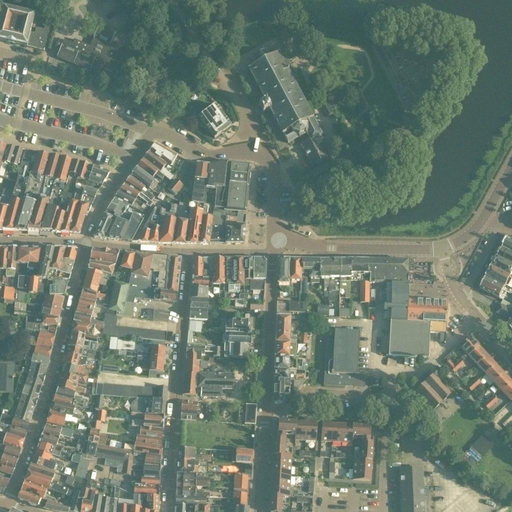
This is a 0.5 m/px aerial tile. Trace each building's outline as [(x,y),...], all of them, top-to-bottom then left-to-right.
[(43,0),(41,9),(51,12),(54,0),(43,0)] [(0,27),(0,41),(28,48),(31,34),(35,17),(4,9),(0,27)] [(127,18),(120,35),(132,40),(138,24),(139,23),(137,22),(127,18)] [(31,34),(28,48),(44,52),(48,32),(51,21),(45,19),(43,26),(45,27),(44,31),(37,29),(35,35),(33,35),(31,34)] [(57,43),(55,48),(60,50),(56,58),(90,72),(97,75),(94,83),(103,87),(104,84),(112,88),(128,48),(120,44),(112,41),(115,33),(98,26),(95,34),(90,47),(74,40),(73,44),(64,41),(62,45),(57,43)] [(262,95),(266,103),(265,103),(265,104),(261,106),(260,107),(259,106),(259,107),(260,107),(263,112),(262,114),(263,114),(264,113),(268,110),(269,111),(270,111),(274,118),(272,118),(273,119),(274,119),(278,126),(277,126),(277,127),(278,126),(282,134),(281,134),(281,135),(282,134),(287,144),(298,138),(300,139),(300,138),(306,134),(307,135),(310,141),(321,136),(323,135),(313,118),(314,117),(314,116),(313,117),(309,110),(310,109),(309,109),(305,102),(306,102),(306,101),(305,101),(301,94),(302,93),(300,93),(297,86),(298,86),(297,85),(296,85),(294,80),(298,78),(292,67),(290,65),(285,54),(286,53),(284,49),(279,51),(280,54),(274,57),(273,54),(270,56),(267,50),(263,52),(263,51),(257,54),(258,55),(254,57),(257,63),(254,64),(256,67),(249,71),(249,70),(248,70),(249,71),(248,71),(248,72),(249,72),(253,79),(252,79),(252,80),(253,80),(257,87),(256,87),(256,88),(258,88),(261,95),(260,95),(261,96),(262,95)] [(327,103),(320,108),(325,118),(333,113),(327,103)] [(199,118),(214,139),(221,134),(231,127),(215,106),(199,118)] [(301,146),(312,166),(328,157),(322,145),(325,144),(321,136),(310,141),(301,146)] [(149,152),(167,165),(170,167),(177,156),(155,143),(149,152)] [(7,146),(0,171),(0,177),(8,180),(9,177),(4,176),(7,165),(17,168),(23,150),(7,146)] [(164,177),(170,181),(174,177),(164,169),(167,165),(149,152),(143,160),(164,177)] [(31,178),(30,181),(42,184),(42,183),(50,155),(38,153),(34,166),(31,178)] [(50,155),(42,183),(53,186),(61,158),(50,155)] [(48,206),(40,233),(52,234),(64,193),(65,188),(64,187),(71,160),(61,158),(53,186),(48,206)] [(143,160),(138,168),(153,180),(156,176),(161,181),(164,177),(143,160)] [(71,172),(79,174),(82,163),(74,161),(71,172)] [(225,203),(224,210),(224,211),(246,213),(251,164),(229,162),(225,203)] [(22,163),(19,175),(31,178),(34,166),(22,163)] [(82,163),(79,174),(78,179),(84,181),(86,173),(106,179),(110,173),(82,163)] [(209,166),(206,190),(216,191),(215,196),(222,197),(224,191),(227,163),(209,166)] [(192,200),(189,200),(188,202),(205,204),(206,190),(209,166),(196,164),(192,200)] [(138,168),(132,176),(155,194),(157,194),(160,190),(157,188),(159,185),(153,180),(138,168)] [(86,173),(84,181),(102,186),(106,179),(86,173)] [(13,193),(3,231),(14,232),(25,197),(30,181),(31,178),(19,175),(13,193)] [(125,185),(152,204),(153,204),(151,203),(154,199),(148,194),(147,195),(143,192),(145,189),(130,178),(125,185)] [(176,181),(168,190),(176,196),(183,187),(176,181)] [(120,193),(136,201),(138,198),(147,204),(145,206),(149,209),(152,204),(125,185),(120,193)] [(86,187),(83,195),(95,199),(98,191),(86,187)] [(0,205),(0,231),(3,231),(13,193),(4,191),(0,205)] [(64,193),(52,234),(60,234),(70,202),(72,195),(64,193)] [(115,199),(129,207),(130,206),(144,214),(146,212),(139,207),(134,204),(136,201),(120,193),(116,198),(115,199)] [(70,202),(60,234),(71,235),(83,195),(82,196),(75,195),(73,203),(70,202)] [(83,195),(71,235),(77,235),(81,233),(85,217),(87,217),(91,207),(95,199),(83,195)] [(25,197),(14,232),(28,233),(36,203),(37,200),(25,197)] [(107,213),(115,217),(118,218),(123,217),(129,207),(115,199),(106,213),(107,213)] [(188,206),(180,204),(187,208),(187,211),(190,212),(184,246),(198,246),(203,218),(203,213),(204,207),(205,204),(188,202),(188,206)] [(36,203),(28,233),(40,233),(48,206),(36,203)] [(169,215),(168,215),(177,217),(176,222),(177,222),(173,245),(184,246),(190,212),(187,211),(187,208),(180,204),(179,204),(179,207),(170,206),(170,207),(169,215)] [(203,213),(203,218),(212,219),(213,215),(207,215),(207,214),(208,208),(208,207),(204,207),(203,213)] [(146,218),(140,227),(132,243),(157,245),(165,214),(165,212),(150,209),(146,218)] [(115,217),(103,240),(127,243),(132,243),(140,227),(146,218),(133,212),(132,216),(125,214),(123,219),(123,218),(121,222),(116,220),(122,218),(123,217),(118,218),(115,217)] [(105,216),(94,239),(103,240),(115,217),(107,213),(105,216)] [(212,219),(209,246),(210,246),(210,245),(244,245),(246,227),(245,227),(245,216),(246,216),(213,213),(213,215),(212,219)] [(165,214),(157,245),(159,245),(173,245),(177,222),(176,222),(177,217),(168,215),(165,214)] [(203,218),(198,246),(209,246),(212,219),(203,218)] [(511,240),(507,238),(502,248),(511,252),(511,240)] [(511,252),(502,248),(497,257),(511,265),(511,252)] [(0,292),(4,292),(3,301),(15,302),(14,305),(26,306),(26,305),(27,295),(29,295),(36,296),(38,281),(43,251),(17,250),(13,288),(4,288),(8,250),(0,250),(0,252),(0,292)] [(8,250),(4,288),(13,288),(17,250),(8,250)] [(38,281),(36,296),(43,296),(44,287),(47,287),(47,281),(55,251),(43,251),(38,281)] [(55,251),(47,281),(53,281),(58,281),(58,280),(65,251),(55,251)] [(77,251),(65,251),(58,280),(69,280),(77,252),(77,251)] [(93,251),(88,271),(111,277),(114,267),(115,267),(118,254),(93,251)] [(109,312),(108,316),(117,317),(132,319),(134,300),(154,302),(155,291),(150,291),(152,271),(150,271),(153,258),(125,255),(120,270),(132,272),(128,287),(115,284),(108,311),(109,312)] [(493,264),(491,267),(511,278),(511,265),(497,257),(496,258),(494,258),(492,263),(493,264)] [(150,291),(155,291),(165,292),(168,259),(153,258),(150,271),(152,271),(150,291)] [(181,259),(168,259),(165,292),(177,294),(181,259)] [(194,260),(193,274),(193,279),(193,280),(208,280),(212,280),(213,273),(203,269),(203,260),(194,260)] [(203,269),(213,273),(213,260),(203,260),(203,269)] [(219,301),(224,301),(225,260),(213,260),(213,273),(212,280),(212,284),(212,285),(220,286),(219,301)] [(225,260),(224,301),(232,301),(243,301),(244,295),(244,288),(244,281),(244,260),(225,260)] [(244,260),(244,281),(250,282),(250,286),(250,291),(263,291),(265,292),(265,287),(265,280),(253,280),(253,260),(244,260)] [(253,280),(265,280),(266,263),(262,260),(253,260),(253,280)] [(278,273),(277,286),(285,286),(285,290),(289,291),(290,283),(291,261),(278,261),(278,263),(278,273)] [(291,261),(290,283),(292,283),(301,283),(301,285),(300,285),(299,304),(305,305),(307,305),(307,296),(307,285),(307,277),(309,277),(309,271),(301,270),(302,261),(291,261)] [(302,261),(301,270),(309,271),(309,277),(307,277),(307,285),(312,285),(319,285),(320,279),(320,261),(302,261)] [(320,261),(320,279),(324,279),(323,292),(323,294),(324,294),(324,298),(328,298),(329,298),(331,261),(320,261)] [(328,298),(328,302),(334,302),(334,294),(334,292),(334,288),(339,288),(340,288),(341,261),(331,261),(329,298),(328,298)] [(340,288),(339,288),(339,290),(345,290),(345,299),(350,299),(350,292),(350,282),(351,261),(341,261),(340,288)] [(351,261),(350,282),(357,282),(360,282),(360,284),(360,304),(369,304),(369,309),(375,309),(375,299),(369,299),(369,284),(370,284),(370,261),(351,261)] [(370,261),(370,284),(383,284),(408,284),(408,272),(414,272),(414,262),(413,262),(408,262),(408,261),(384,261),(370,261)] [(491,267),(486,277),(506,287),(511,278),(491,267)] [(88,271),(83,290),(97,294),(99,286),(106,288),(109,277),(111,277),(88,271)] [(486,277),(480,289),(503,301),(509,289),(506,287),(486,277)] [(193,280),(192,289),(208,290),(208,284),(212,284),(212,280),(208,280),(193,280)] [(52,287),(49,287),(49,296),(50,296),(65,296),(68,283),(68,282),(58,281),(53,281),(53,282),(52,287)] [(408,284),(383,284),(383,287),(386,287),(386,306),(391,306),(390,322),(388,357),(414,358),(427,359),(429,334),(445,335),(447,303),(446,303),(423,301),(407,300),(408,284)] [(192,289),(191,300),(208,300),(213,300),(213,298),(208,298),(208,290),(192,289)] [(83,290),(80,298),(96,302),(97,299),(105,302),(106,297),(97,295),(97,294),(83,290)] [(155,291),(154,302),(176,304),(177,294),(165,292),(155,291)] [(43,307),(30,306),(29,306),(28,309),(60,313),(63,299),(46,298),(43,307)] [(80,298),(76,315),(76,316),(92,319),(93,315),(95,307),(96,302),(80,298)] [(191,300),(190,310),(208,310),(214,311),(214,307),(208,307),(208,301),(208,300),(191,300)] [(14,305),(14,310),(26,310),(26,306),(14,305),(15,302),(3,301),(3,305),(11,305),(14,305)] [(276,317),(276,318),(290,318),(295,319),(295,318),(300,318),(301,314),(305,314),(307,314),(307,305),(305,305),(299,304),(289,304),(289,306),(277,306),(276,317)] [(496,313),(506,318),(511,313),(511,310),(500,305),(496,313)] [(317,307),(317,317),(328,317),(329,308),(317,307)] [(36,314),(36,317),(58,320),(60,313),(28,309),(27,313),(36,314)] [(190,311),(189,320),(196,321),(207,322),(208,314),(208,312),(208,310),(190,310),(190,311)] [(339,310),(338,318),(348,318),(348,310),(339,310)] [(147,320),(153,321),(168,323),(169,313),(154,312),(148,311),(147,320)] [(76,316),(74,323),(104,328),(104,323),(91,321),(92,319),(76,316)] [(104,328),(103,332),(103,336),(142,340),(165,343),(166,343),(167,333),(116,328),(117,317),(108,316),(106,316),(104,323),(104,328)] [(41,325),(57,328),(58,320),(36,317),(35,318),(34,321),(34,324),(41,325)] [(276,318),(276,330),(290,330),(290,318),(276,318)] [(189,322),(188,333),(201,334),(202,323),(189,322)] [(226,322),(225,332),(251,333),(250,331),(250,323),(226,322)] [(74,323),(72,334),(93,337),(95,331),(103,332),(104,328),(74,323)] [(25,331),(25,332),(30,332),(29,339),(53,344),(55,337),(57,328),(41,325),(26,324),(25,331)] [(276,330),(275,344),(289,344),(290,330),(276,330)] [(222,342),(224,344),(230,344),(230,346),(247,347),(250,347),(251,333),(225,332),(225,335),(222,337),(222,342)] [(326,340),(324,386),(364,388),(365,376),(357,376),(359,333),(335,332),(334,341),(326,340)] [(72,334),(69,348),(83,351),(85,342),(97,345),(98,339),(93,338),(93,337),(72,334)] [(299,345),(306,345),(307,345),(307,335),(300,334),(299,345)] [(460,348),(466,354),(462,358),(465,360),(469,357),(479,347),(471,338),(460,348)] [(29,339),(27,347),(28,347),(36,349),(52,351),(53,344),(29,339)] [(150,348),(146,353),(138,353),(126,352),(126,357),(131,358),(137,358),(164,361),(165,349),(164,349),(165,343),(142,340),(142,344),(143,346),(149,346),(150,348)] [(246,360),(247,347),(230,346),(230,344),(224,344),(225,345),(224,358),(246,360)] [(275,344),(275,358),(293,359),(295,358),(296,348),(297,348),(297,344),(294,344),(289,344),(275,344)] [(187,347),(186,355),(186,361),(201,363),(201,356),(204,356),(205,352),(213,353),(213,349),(187,347)] [(479,347),(469,357),(477,366),(488,357),(479,347)] [(69,348),(67,356),(94,361),(87,359),(88,356),(95,356),(95,353),(83,351),(69,348)] [(36,349),(34,356),(49,359),(52,351),(36,349)] [(34,356),(32,364),(47,367),(49,359),(34,356)] [(67,356),(65,365),(65,366),(85,369),(86,364),(93,366),(94,361),(67,356)] [(488,357),(477,366),(486,375),(496,366),(488,357)] [(137,358),(136,364),(142,364),(141,371),(149,372),(162,373),(164,361),(137,358)] [(275,358),(274,370),(305,371),(305,361),(302,361),(301,368),(299,368),(299,366),(296,366),(296,362),(293,362),(293,359),(275,358)] [(460,360),(455,365),(460,369),(465,365),(460,360)] [(186,361),(185,368),(200,369),(207,370),(207,363),(201,363),(186,361)] [(445,364),(450,370),(454,374),(460,369),(455,365),(454,366),(449,361),(445,364)] [(31,368),(30,371),(45,376),(47,367),(32,364),(25,362),(24,366),(31,368)] [(20,373),(20,367),(14,367),(14,365),(1,365),(0,376),(0,393),(13,394),(14,372),(20,373)] [(65,366),(62,375),(74,378),(75,375),(84,377),(85,376),(84,375),(85,369),(65,366)] [(99,366),(98,373),(108,374),(109,371),(106,366),(99,366)] [(496,366),(486,375),(494,384),(504,375),(496,366)] [(184,375),(183,396),(197,397),(197,395),(201,395),(201,398),(222,399),(222,391),(233,391),(233,375),(200,374),(200,369),(185,368),(185,375),(184,375)] [(30,371),(23,370),(22,373),(29,375),(27,379),(43,384),(45,376),(30,371)] [(274,370),(274,381),(290,382),(290,381),(288,381),(288,376),(297,376),(305,377),(305,371),(274,370)] [(62,375),(61,382),(74,385),(77,386),(78,382),(83,383),(86,384),(88,377),(84,377),(75,375),(74,378),(62,375)] [(511,383),(504,375),(494,384),(502,393),(511,384),(511,383)] [(433,376),(416,392),(433,410),(450,394),(433,376)] [(18,386),(40,392),(43,384),(27,379),(21,377),(18,386)] [(471,383),(476,387),(481,383),(476,379),(471,383)] [(274,381),(273,404),(283,405),(283,395),(289,395),(290,382),(274,381)] [(293,392),(297,392),(304,382),(293,381),(293,392)] [(61,382),(59,389),(75,393),(84,394),(85,390),(76,388),(77,386),(74,385),(61,382)] [(467,387),(471,392),(476,387),(471,383),(467,387)] [(511,384),(502,393),(510,402),(511,400),(511,384)] [(97,396),(104,396),(133,398),(136,399),(155,401),(155,389),(103,385),(97,385),(96,390),(95,396),(97,396)] [(18,386),(16,394),(38,400),(40,392),(18,386)] [(159,387),(158,401),(166,401),(167,388),(159,387)] [(58,389),(55,397),(81,402),(82,398),(75,397),(75,393),(59,389),(58,389)] [(16,394),(13,402),(35,409),(38,400),(16,394)] [(55,397),(53,404),(74,409),(75,404),(83,406),(84,402),(81,402),(55,397)] [(96,401),(95,409),(102,410),(103,398),(96,397),(96,401)] [(488,401),(493,406),(497,401),(493,397),(488,401)] [(131,405),(131,410),(132,413),(134,414),(140,415),(145,415),(165,417),(166,401),(158,401),(155,401),(136,399),(135,402),(133,403),(131,405)] [(484,405),(488,410),(493,406),(488,401),(484,405)] [(13,402),(11,409),(33,416),(35,409),(13,402)] [(182,402),(181,421),(196,421),(197,403),(182,402)] [(53,404),(50,413),(67,416),(72,417),(72,419),(80,421),(81,417),(73,414),(74,409),(53,404)] [(247,405),(245,424),(254,425),(256,406),(255,406),(247,405)] [(4,410),(2,416),(9,418),(30,425),(33,416),(11,409),(10,412),(4,410)] [(94,414),(93,422),(96,423),(100,423),(105,424),(106,413),(98,412),(97,414),(94,414)] [(50,413),(47,424),(63,428),(67,416),(50,413)] [(132,420),(131,427),(132,427),(137,428),(136,444),(162,449),(165,417),(145,415),(144,421),(132,420)] [(0,422),(0,423),(27,432),(30,425),(9,418),(2,416),(0,422)] [(279,422),(278,432),(275,432),(275,440),(285,440),(286,434),(295,434),(296,423),(279,422)] [(0,433),(25,441),(27,432),(0,423),(0,433)] [(296,423),(295,434),(295,441),(306,442),(307,424),(296,423)] [(307,424),(306,442),(316,443),(316,424),(307,424)] [(321,425),(320,443),(321,443),(332,443),(333,425),(322,425),(321,425)] [(333,425),(332,443),(343,444),(344,426),(333,425)] [(344,426),(343,444),(353,444),(353,437),(354,426),(344,426)] [(354,426),(353,437),(362,438),(362,443),(373,444),(373,437),(370,437),(371,427),(354,426)] [(46,427),(42,436),(59,441),(60,436),(71,439),(73,432),(61,429),(56,428),(56,430),(50,429),(51,428),(47,427),(46,427)] [(88,444),(87,449),(97,450),(97,446),(98,439),(99,435),(99,430),(91,429),(90,429),(89,437),(87,436),(86,443),(88,444)] [(3,445),(3,446),(3,447),(21,452),(25,441),(0,433),(0,438),(5,440),(3,445)] [(42,436),(39,444),(61,450),(61,453),(63,453),(70,456),(71,454),(73,449),(58,444),(59,441),(42,436)] [(79,438),(76,445),(77,445),(83,447),(86,440),(79,438)] [(469,471),(492,445),(485,439),(469,456),(467,455),(459,465),(469,471)] [(275,440),(274,449),(285,449),(285,440),(275,440)] [(362,443),(362,453),(373,454),(373,444),(362,443)] [(39,444),(37,451),(52,456),(59,458),(60,456),(61,453),(61,450),(39,444)] [(124,446),(123,451),(135,452),(161,457),(162,449),(136,444),(136,448),(124,446)] [(0,449),(4,451),(3,455),(18,460),(18,459),(21,452),(3,447),(3,446),(0,445),(0,449)] [(73,449),(71,454),(75,454),(80,456),(81,456),(83,447),(77,445),(76,450),(73,449)] [(97,450),(96,458),(124,464),(134,465),(135,458),(134,458),(135,452),(123,451),(104,447),(97,446),(97,450)] [(85,456),(96,458),(97,450),(87,449),(85,456)] [(178,449),(178,461),(202,462),(202,457),(195,457),(196,450),(178,449)] [(274,449),(274,456),(292,458),(292,450),(285,449),(274,449)] [(34,458),(61,468),(62,464),(54,461),(51,460),(52,456),(37,451),(34,458)] [(135,458),(134,465),(137,465),(138,458),(145,459),(144,466),(161,468),(161,458),(161,457),(135,452),(134,458),(135,458)] [(232,464),(236,464),(247,465),(252,465),(253,453),(237,452),(236,457),(232,456),(232,464)] [(354,453),(354,462),(372,463),(373,454),(362,453),(354,453)] [(0,461),(0,495),(4,496),(10,481),(0,478),(0,471),(12,476),(18,460),(3,455),(0,461)] [(73,462),(79,464),(87,466),(89,460),(81,456),(80,456),(80,457),(75,456),(73,462)] [(274,456),(273,466),(291,467),(292,458),(274,456)] [(32,464),(55,473),(56,470),(62,472),(63,468),(61,468),(34,458),(32,464)] [(178,461),(177,473),(194,474),(195,468),(207,468),(207,463),(202,462),(178,461)] [(354,462),(353,472),(372,473),(372,463),(354,462)] [(29,472),(53,480),(55,473),(32,464),(29,472)] [(79,464),(76,473),(84,476),(87,466),(79,464)] [(132,472),(136,472),(144,473),(143,479),(160,480),(161,468),(144,466),(144,467),(137,466),(137,465),(134,465),(124,464),(123,476),(131,476),(132,472)] [(273,466),(273,477),(291,478),(291,467),(273,466)] [(83,479),(84,476),(76,473),(72,471),(70,478),(74,479),(75,476),(82,478),(83,479)] [(402,472),(403,502),(403,511),(424,511),(424,499),(428,498),(428,490),(424,490),(423,471),(402,472)] [(25,483),(48,491),(66,497),(68,492),(51,485),(53,480),(29,472),(25,483)] [(353,472),(353,480),(353,481),(371,482),(372,473),(353,472)] [(177,473),(177,482),(210,483),(210,479),(195,478),(195,474),(194,474),(177,473)] [(74,479),(73,482),(80,484),(82,478),(75,476),(74,479)] [(67,477),(65,485),(72,487),(73,482),(74,479),(70,478),(67,477)] [(273,477),(272,487),(290,487),(291,478),(273,477)] [(141,479),(141,487),(160,488),(160,480),(143,479),(141,479)] [(74,493),(68,510),(71,510),(69,511),(84,511),(87,501),(88,501),(90,493),(93,482),(88,481),(86,491),(83,490),(82,494),(76,493),(74,493)] [(177,482),(176,490),(195,490),(195,487),(202,487),(210,488),(210,483),(177,482)] [(21,492),(49,503),(56,505),(58,502),(45,497),(48,491),(25,483),(21,492)] [(134,486),(133,494),(136,497),(143,498),(159,499),(160,488),(141,487),(134,486)] [(272,487),(272,496),(290,496),(290,487),(272,487)] [(111,500),(109,511),(117,511),(118,507),(119,501),(118,501),(119,489),(115,488),(114,495),(114,500),(111,500)] [(176,490),(176,498),(206,499),(209,499),(209,494),(205,494),(195,493),(195,490),(176,490)] [(18,500),(44,510),(46,510),(49,503),(21,492),(18,500)] [(87,501),(84,511),(93,511),(96,499),(103,501),(103,499),(102,499),(103,494),(99,494),(93,493),(90,493),(88,501),(87,501)] [(129,508),(128,511),(141,511),(142,511),(143,498),(136,497),(133,494),(133,503),(130,502),(129,508)] [(272,496),(271,505),(283,505),(289,505),(290,496),(272,496)] [(143,498),(142,511),(158,511),(159,499),(143,498)] [(176,498),(175,506),(189,506),(194,506),(194,502),(205,503),(206,499),(176,498)] [(96,499),(93,511),(101,511),(103,501),(96,499)] [(103,501),(101,511),(109,511),(111,500),(103,499),(103,501)] [(118,507),(117,511),(128,511),(129,508),(130,502),(119,501),(118,507)] [(49,503),(46,510),(52,511),(69,511),(71,510),(68,510),(56,505),(49,503)]
